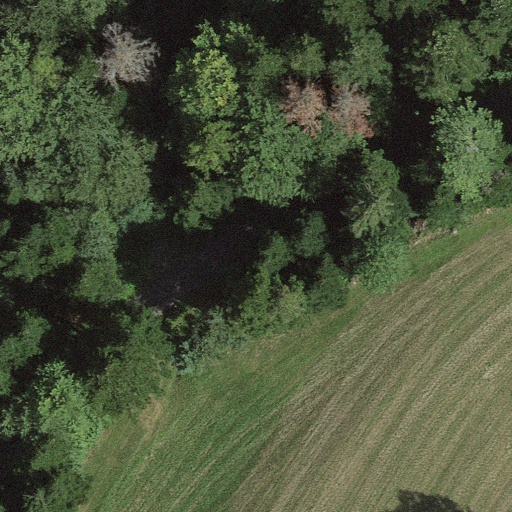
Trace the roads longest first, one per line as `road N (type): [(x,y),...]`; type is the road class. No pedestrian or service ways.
road 1 (unclassified): [(511,101),(430,128),(177,267),(98,339),(0,459)]
road 2 (track): [(202,0),(214,18),(176,182),(177,267)]
road 3 (track): [(0,90),(62,27),(103,0)]
